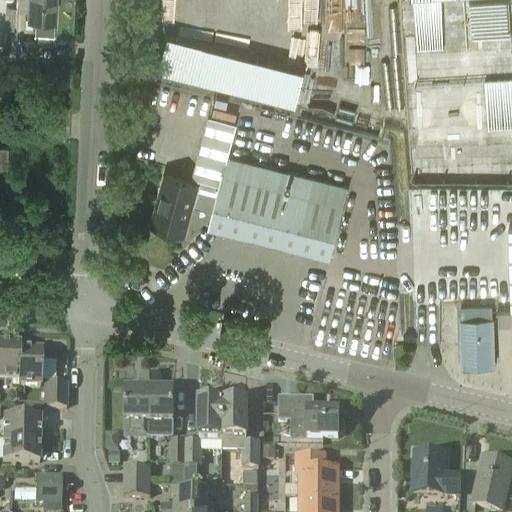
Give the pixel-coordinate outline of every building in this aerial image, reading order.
[(35,18),(34,34),(53,35),(54,0),(27,0),(27,17),(35,18)] [(406,40),(416,162),(511,154),(511,95),(470,99),(493,90),(492,78),(494,78),(491,71),(511,69),(511,63),(511,64),(505,50),(507,66),(494,67),(493,55),(495,55),(484,27),(483,12),(408,18),(410,40),(406,40)] [(171,72),(306,105),(314,67),(180,35),(171,72)] [(20,55),(32,55),(33,39),(21,39),(20,55)] [(0,106),(8,106),(9,94),(0,93),(0,106)] [(229,157),(237,123),(210,117),(193,177),(200,179),(198,183),(165,174),(152,225),(185,233),(192,206),(212,211),(208,226),(330,257),(347,187),(229,157)] [(465,213),(496,212),(496,188),(465,189),(465,213)] [(493,318),(492,318),(492,306),(461,307),(461,319),(460,319),(462,367),(495,366),(493,318)] [(11,388),(17,388),(17,383),(18,383),(19,352),(20,346),(0,345),(0,382),(11,382),(11,388)] [(17,383),(17,388),(17,389),(41,389),(41,352),(19,352),(18,383),(17,383)] [(124,442),(148,442),(150,378),(139,377),(139,389),(125,389),(124,442)] [(161,378),(150,378),(148,442),(150,442),(150,441),(173,441),(174,425),(175,390),(161,390),(161,378)] [(66,385),(44,385),(43,397),(65,398),(66,385)] [(202,453),(222,454),(223,393),(214,393),(214,403),(198,402),(197,439),(197,443),(203,443),(202,453)] [(223,393),(222,454),(241,454),(241,470),(259,471),(260,444),(246,444),(246,440),(247,440),(248,403),(232,403),(232,394),(223,393)] [(43,397),(43,409),(65,410),(65,398),(43,397)] [(313,401),(279,400),(278,424),(307,425),(307,440),(338,441),(338,439),(344,436),(344,426),(339,423),(339,413),(313,412),(313,401)] [(2,419),(2,442),(39,442),(40,420),(2,419)] [(39,442),(2,442),(1,464),(39,465),(39,442)] [(184,469),(185,469),(185,443),(171,442),(170,469),(184,469)] [(185,443),(185,469),(202,470),(202,453),(203,443),(197,443),(185,443)] [(263,449),(263,461),(275,461),(275,449),(263,449)] [(118,466),(118,454),(108,454),(108,466),(118,466)] [(414,455),(412,497),(460,500),(461,478),(445,477),(446,457),(414,455)] [(296,458),(296,480),(299,480),(299,502),(332,502),(338,502),(338,488),(332,488),(332,482),(332,471),(325,471),(325,458),(296,458)] [(470,506),(492,511),(504,511),(511,480),(511,466),(482,459),(470,506)] [(123,486),(151,487),(151,470),(123,469),(123,486)] [(192,475),(185,475),(185,487),(197,487),(197,480),(192,475)] [(257,475),(243,475),(243,487),(257,487),(257,475)] [(60,479),(35,478),(34,492),(60,492),(60,479)] [(151,500),(151,487),(123,486),(123,500),(151,500)] [(250,489),(250,499),(258,499),(259,489),(250,489)] [(60,492),(34,492),(34,505),(60,505),(60,492)] [(162,508),(161,511),(208,511),(209,494),(175,493),(174,508),(162,508)] [(244,499),(243,511),(258,511),(258,499),(250,499),(244,499)] [(299,502),(299,511),(331,511),(332,502),(299,502)]
